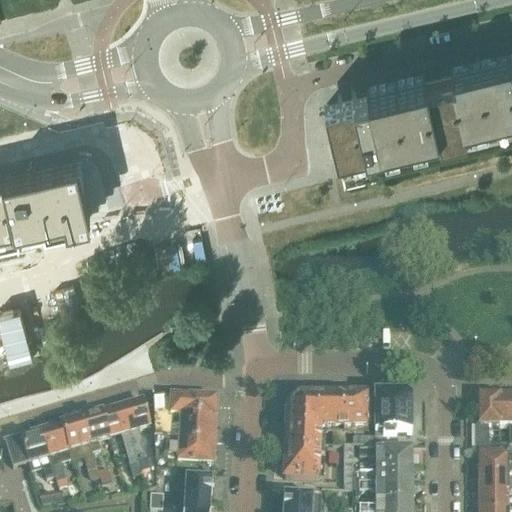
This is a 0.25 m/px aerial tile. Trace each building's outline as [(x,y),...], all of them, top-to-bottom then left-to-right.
[(511,145),(511,53),(451,68),(425,74),(352,92),(342,94),(338,95),(324,98),(325,105),(330,125),(331,129),(334,141),(338,158),(340,164),(343,178),(343,179),(345,186),(375,178),(511,145)] [(0,259),(22,254),(18,237),(19,237),(19,234),(33,231),(44,228),(50,227),(90,218),(89,214),(88,209),(84,194),(79,174),(83,173),(79,157),(76,158),(72,159),(56,163),(51,164),(35,168),(33,168),(1,175),(1,176),(0,175),(0,259)] [(288,409),(286,448),(320,450),(321,427),(327,427),(327,400),(298,399),(298,409),(288,409)] [(511,399),(497,400),(497,429),(508,429),(508,458),(511,457),(511,399)] [(152,403),(155,473),(212,477),(216,407),(212,403),(166,400),(152,403)] [(368,400),(327,400),(327,427),(327,433),(368,433),(368,400)] [(375,438),(375,442),(395,442),(395,438),(411,438),(411,404),(406,400),(374,400),(374,438),(375,438)] [(477,459),(479,459),(479,458),(488,458),(488,445),(488,429),(497,429),(497,400),(479,400),(479,427),(477,427),(477,459)] [(142,405),(120,411),(132,446),(137,465),(141,478),(151,475),(151,461),(147,462),(141,444),(139,435),(150,432),(142,405)] [(120,411),(101,417),(109,444),(120,441),(128,467),(127,467),(131,481),(141,478),(137,465),(132,446),(120,411)] [(101,417),(81,423),(91,457),(100,455),(97,447),(109,444),(101,417)] [(81,423),(60,429),(72,465),(83,462),(87,475),(96,472),(91,457),(81,423)] [(60,429),(40,435),(55,481),(58,491),(65,489),(59,469),(72,465),(60,429)] [(20,441),(28,467),(31,477),(43,473),(46,483),(55,481),(40,435),(20,441)] [(352,440),(352,448),(354,449),(362,449),(362,440),(352,440)] [(374,440),(362,440),(362,449),(374,449),(374,440)] [(12,472),(28,467),(20,441),(4,446),(12,472)] [(488,445),(488,458),(498,458),(498,448),(497,448),(497,445),(488,445)] [(320,450),(286,448),(284,482),(318,484),(320,450)] [(344,448),(344,459),(354,459),(354,449),(352,448),(344,448)] [(375,462),(375,470),(411,469),(411,453),(359,453),(359,462),(375,462)] [(479,459),(479,477),(508,476),(508,467),(511,466),(511,457),(508,458),(498,458),(488,458),(479,458),(479,459)] [(344,459),(344,470),(354,470),(354,459),(344,459)] [(359,478),(359,487),(411,486),(411,469),(375,470),(375,478),(359,478)] [(344,470),(344,481),(354,481),(354,470),(344,470)] [(107,474),(98,477),(102,490),(111,487),(107,474)] [(479,477),(479,495),(511,495),(511,486),(508,487),(508,476),(479,477)] [(97,477),(88,479),(90,486),(94,488),(99,487),(97,477)] [(175,507),(209,509),(210,483),(177,481),(175,507)] [(354,481),(344,481),(344,492),(354,492),(354,481)] [(375,495),(375,503),(411,503),(411,486),(359,487),(359,495),(375,495)] [(511,495),(479,495),(478,511),(508,511),(508,505),(511,504),(511,495)] [(163,499),(150,498),(150,506),(162,507),(163,499)] [(47,499),(39,501),(41,510),(50,509),(47,499)] [(320,511),(321,501),(283,499),(282,511),(320,511)] [(359,511),(358,511),(410,511),(411,503),(375,503),(375,511),(359,511)]
